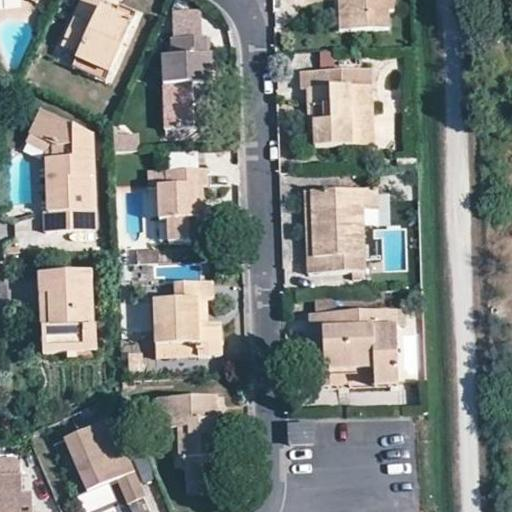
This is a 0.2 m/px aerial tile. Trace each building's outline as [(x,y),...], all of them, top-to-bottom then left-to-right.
[(136,16),(118,7),(115,16),(102,9),(105,1),(102,0),(83,0),(61,46),(78,54),(76,58),(110,74),(136,16)] [(337,0),(338,14),(349,14),(349,33),(392,31),(392,14),(396,13),(395,0),(337,0)] [(118,7),(105,1),(102,9),(115,16),(118,7)] [(349,14),(338,14),(338,33),(349,33),(349,14)] [(172,42),(172,59),(162,59),(165,130),(192,130),(190,86),(211,85),(210,58),(206,58),(206,40),(172,42)] [(110,74),(76,58),(71,68),(106,84),(110,74)] [(328,90),(333,90),(332,72),(301,73),(301,90),(313,91),(328,90)] [(213,129),(211,85),(190,86),(192,130),(213,129)] [(371,88),(333,90),(328,90),(329,122),(314,123),(315,148),(373,146),(371,88)] [(329,122),(328,90),(313,91),(314,123),(329,122)] [(41,115),(30,138),(55,148),(55,161),(47,161),(48,212),(45,212),(45,234),(96,232),(95,212),(90,212),(89,178),(95,178),(95,138),(41,115)] [(55,148),(30,138),(27,146),(47,155),(47,161),(55,161),(55,148)] [(209,217),(205,216),(205,217),(196,218),(196,186),(204,186),(208,186),(207,168),(165,170),(165,187),(159,188),(159,218),(166,219),(167,240),(209,239),(209,217)] [(205,216),(204,186),(196,186),(196,218),(205,217),(205,216)] [(363,190),(315,192),(315,257),(309,258),(309,274),(364,272),(364,212),(363,190)] [(376,190),(363,190),(364,212),(377,211),(376,190)] [(37,277),(39,297),(47,297),(48,330),(41,331),(42,356),(94,354),(91,275),(37,277)] [(198,299),(208,299),(213,299),(213,282),(175,283),(175,300),(154,300),(156,346),(199,344),(199,357),(222,357),(221,323),(209,323),(198,323),(198,299)] [(47,297),(39,297),(41,331),(48,330),(47,297)] [(209,323),(208,299),(198,299),(198,323),(209,323)] [(395,313),(346,315),(307,316),(308,333),(322,333),(323,373),(329,373),(372,371),(397,371),(396,328),(395,313)] [(395,313),(396,328),(404,328),(403,313),(395,313)] [(322,333),(308,333),(310,389),(329,389),(329,373),(323,373),(322,333)] [(156,359),(199,357),(199,344),(156,346),(156,359)] [(397,371),(372,371),(372,387),(397,387),(397,371)] [(158,402),(159,425),(159,433),(176,432),(177,461),(184,462),(185,484),(223,483),(221,423),(221,401),(158,402)] [(65,443),(88,496),(119,484),(129,507),(146,500),(113,422),(65,443)] [(311,426),(287,426),(288,447),(312,445),(311,426)] [(0,466),(0,474),(18,474),(18,467),(0,466)] [(18,474),(0,474),(0,511),(28,511),(28,494),(19,494),(18,474)] [(224,491),(223,483),(185,484),(185,492),(224,491)]
